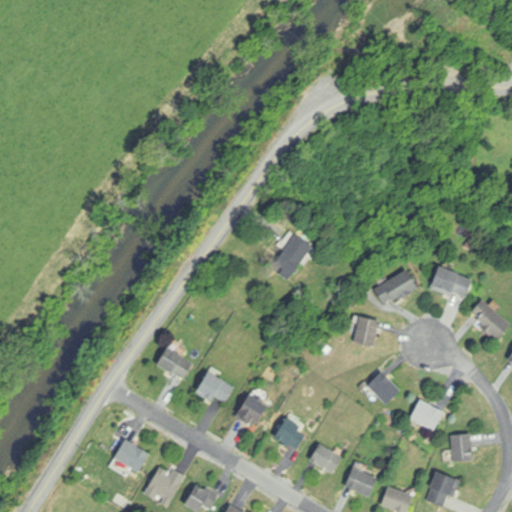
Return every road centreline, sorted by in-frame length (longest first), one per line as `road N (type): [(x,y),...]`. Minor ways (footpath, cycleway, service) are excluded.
road 1 (residential): [(30,511),(111,385),(285,148),(321,115),(368,95),(511,87)]
road 2 (residential): [(111,385),(320,511),(502,496),(511,444),(502,407),(477,371),(433,346)]
